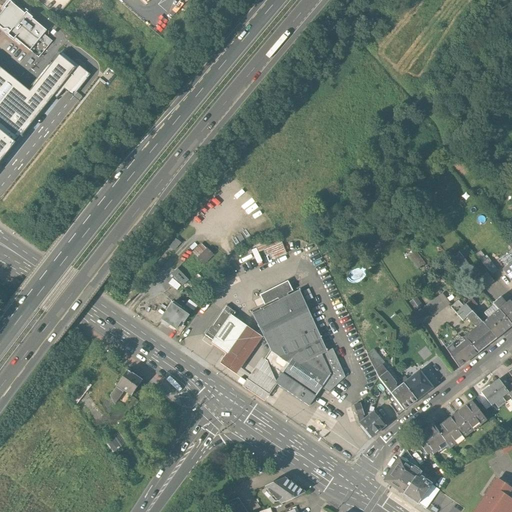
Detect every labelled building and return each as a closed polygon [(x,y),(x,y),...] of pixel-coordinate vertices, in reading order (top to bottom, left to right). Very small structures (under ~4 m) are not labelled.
[(49,35),(7,1),(0,10),(0,32),(1,34),(11,42),(17,47),(19,44),(32,55),(49,35)] [(0,132),(4,136),(20,147),(64,93),(76,77),(84,68),(74,60),(70,65),(63,59),(57,55),(31,88),(0,63),(0,132)] [(84,83),(76,77),(64,93),(71,99),(82,108),(95,92),(84,83)] [(0,173),(20,147),(4,136),(0,132),(0,173)] [(258,239),(247,244),(250,249),(255,247),(258,252),(263,250),(266,256),(269,255),(271,261),(286,255),(279,237),(261,245),(258,239)] [(193,254),(181,266),(185,270),(196,259),(206,249),(200,244),(192,252),(193,254)] [(473,254),(466,246),(451,258),(474,284),(483,276),(474,266),(471,268),(465,260),(473,254)] [(212,256),(206,249),(196,259),(202,265),(212,256)] [(425,264),(415,251),(407,257),(417,270),(425,264)] [(177,269),(171,275),(182,287),(188,281),(177,269)] [(494,282),(486,273),(483,276),(474,284),(482,293),(494,282)] [(198,275),(190,282),(193,286),(201,278),(198,275)] [(277,299),(278,301),(288,297),(287,294),(292,292),(287,282),(260,296),(264,305),(277,299)] [(278,301),(251,316),(269,352),(263,361),(267,363),(275,383),(281,375),(315,398),(321,389),(330,375),(321,355),(327,353),(298,291),(288,297),(278,301)] [(449,305),(442,295),(415,315),(421,325),(449,305)] [(416,298),(408,303),(414,312),(422,306),(416,298)] [(493,305),(498,312),(511,327),(511,303),(510,301),(506,304),(501,298),(493,305)] [(197,305),(192,301),(186,309),(191,313),(197,305)] [(170,304),(158,322),(173,332),(177,327),(179,328),(187,316),(170,304)] [(235,313),(225,306),(205,336),(212,341),(215,343),(232,318),(235,313)] [(462,322),(466,319),(472,313),(465,306),(455,314),(462,322)] [(511,327),(498,312),(482,324),(496,341),(511,327)] [(475,330),(464,339),(478,355),(496,341),(482,324),(472,313),(466,319),(475,330)] [(262,339),(232,318),(215,343),(212,341),(209,344),(225,355),(219,365),(235,377),(262,339)] [(478,355),(464,339),(447,351),(459,370),(478,355)] [(332,350),(327,353),(321,355),(330,375),(321,389),(329,394),(345,378),(332,350)] [(374,371),(381,366),(384,363),(373,350),(367,355),(374,371)] [(262,402),(274,385),(275,383),(267,363),(263,361),(261,359),(241,388),(262,402)] [(403,413),(416,403),(402,385),(396,390),(395,388),(396,385),(381,366),(374,371),(378,380),(386,391),(403,413)] [(142,381),(128,371),(110,397),(115,405),(124,392),(131,397),(142,381)] [(430,371),(423,377),(432,388),(439,383),(430,371)] [(419,372),(402,385),(416,403),(433,390),(432,388),(423,377),(419,372)] [(281,375),(275,383),(274,385),(308,408),(315,398),(281,375)] [(505,390),(498,381),(481,394),(491,408),(494,405),(498,410),(507,403),(503,398),(508,395),(505,390)] [(91,387),(87,384),(73,402),(77,405),(91,387)] [(403,413),(386,391),(383,393),(391,404),(389,406),(398,417),(403,413)] [(491,408),(481,394),(476,398),(486,411),(491,408)] [(486,411),(476,398),(471,402),(481,415),(486,411)] [(481,415),(471,402),(436,430),(448,448),(450,450),(486,422),(481,415)] [(353,406),(358,425),(364,420),(360,404),(353,406)] [(364,420),(358,425),(370,439),(385,427),(373,413),(364,420)] [(448,448),(436,430),(433,426),(418,437),(424,444),(419,448),(427,459),(431,456),(433,458),(448,448)] [(121,447),(112,436),(105,442),(112,450),(114,448),(116,451),(121,447)] [(511,451),(511,446),(511,443),(500,449),(503,455),(507,453),(511,451)] [(398,459),(420,473),(421,471),(405,449),(398,459)] [(420,473),(398,459),(382,482),(403,497),(420,473)] [(433,482),(420,473),(403,497),(403,498),(416,507),(417,505),(430,486),(433,482)] [(284,479),(264,488),(280,504),(304,493),(284,479)] [(511,492),(511,490),(496,479),(473,511),(511,511),(511,500),(508,498),(511,492)] [(430,486),(417,505),(424,509),(437,491),(430,486)] [(226,503),(232,511),(247,511),(239,499),(226,503)]
